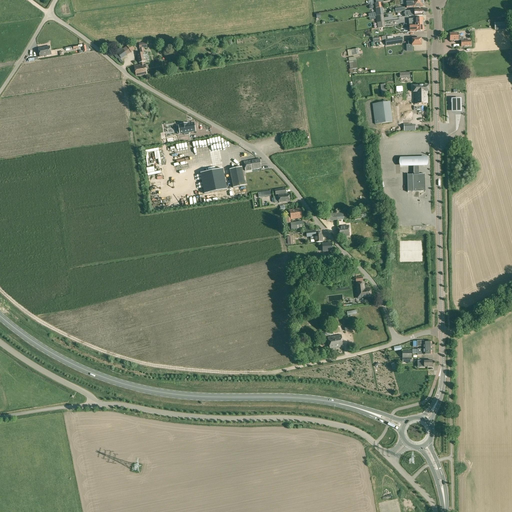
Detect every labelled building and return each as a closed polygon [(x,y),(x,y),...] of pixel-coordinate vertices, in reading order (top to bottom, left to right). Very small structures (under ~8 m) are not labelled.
[(376,16),(377,23),(384,22),(383,15),(376,16)] [(461,40),(461,46),(471,46),(471,40),(463,41),(463,37),(458,37),(458,34),(450,34),(450,41),(454,40),(454,41),(458,41),(461,40)] [(51,55),(50,46),(39,48),(40,57),(51,55)] [(118,53),(121,58),(127,54),(123,50),(118,53)] [(133,69),(132,70),(132,72),(133,72),(135,72),(136,76),(147,74),(145,64),(144,64),(144,61),(146,61),(144,52),(136,54),(138,62),(140,62),(140,65),(134,66),(135,68),(133,69)] [(355,57),(349,58),(350,65),(352,65),(352,69),(357,68),(355,57)] [(428,91),(429,91),(429,85),(413,86),(413,92),(414,92),(414,104),(428,103),(428,91)] [(461,96),(451,97),(452,111),(457,111),(462,111),(461,96)] [(372,104),(375,124),(391,122),(389,102),(372,104)] [(412,110),(405,110),(401,110),(401,121),(413,120),(412,110)] [(180,126),(179,126),(180,134),(195,132),(193,123),(187,124),(180,125),(180,126)] [(259,159),(244,162),(245,170),(261,168),(259,159)] [(229,170),(231,180),(233,188),(245,186),(242,167),(229,170)] [(223,169),(200,173),(204,194),(227,189),(223,169)] [(407,174),(408,192),(410,192),(413,192),(425,191),(425,192),(425,188),(425,174),(424,174),(413,175),(413,174),(412,174),(412,175),(410,175),(407,175),(407,174)] [(164,192),(164,194),(178,192),(179,194),(186,193),(186,189),(184,189),(183,181),(180,182),(181,189),(164,192)] [(275,190),(276,194),(278,194),(278,196),(279,203),(290,201),(289,194),(285,195),(285,193),(286,193),(285,189),(275,190)] [(190,197),(188,198),(188,206),(178,207),(178,210),(191,208),(190,197)] [(290,210),(291,219),(302,217),(301,208),(290,210)] [(290,223),(291,230),(304,228),(302,221),(291,223),(290,223)] [(338,226),(339,237),(350,236),(348,225),(338,226)] [(323,251),(333,251),(332,243),(322,244),(323,251)] [(364,283),(355,284),(357,295),(362,295),(362,298),(371,297),(370,288),(365,289),(364,283)] [(331,315),(333,327),(340,326),(338,313),(331,315)] [(343,347),(341,335),(328,338),(330,349),(343,347)]
